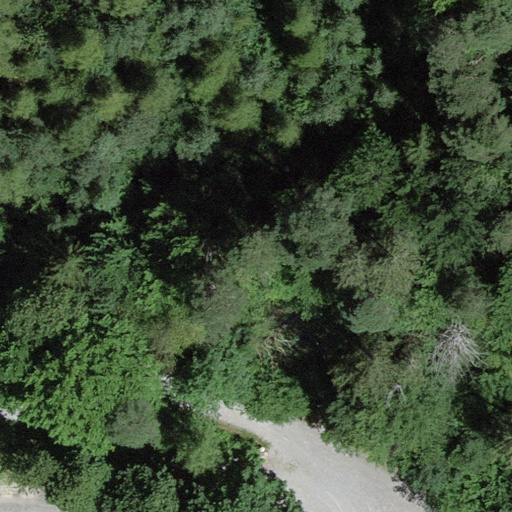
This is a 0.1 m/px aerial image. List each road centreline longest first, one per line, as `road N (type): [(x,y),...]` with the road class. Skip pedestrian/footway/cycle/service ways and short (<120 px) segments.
road 1 (track): [(0,269),(108,349),(304,430),(381,511)]
road 2 (track): [(0,359),(83,411),(261,498),(312,511)]
